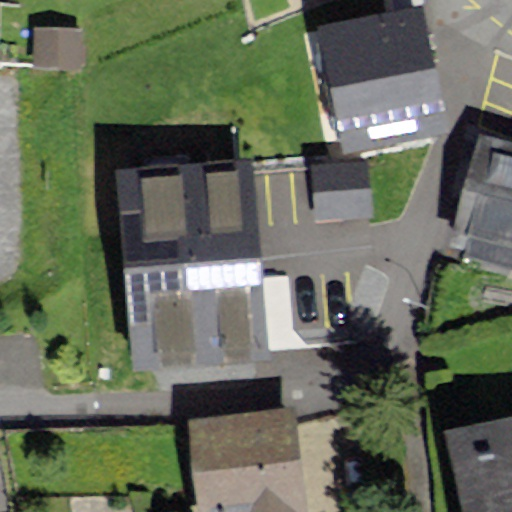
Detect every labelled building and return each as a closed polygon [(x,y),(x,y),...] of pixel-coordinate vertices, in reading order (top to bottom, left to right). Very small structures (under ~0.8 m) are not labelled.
[(442,124),(419,14),(324,33),(347,144),(442,124)] [(77,32),(39,30),(38,60),(76,62),(77,32)] [(511,149),(488,143),(460,247),(511,261),(511,149)] [(315,158),(315,211),(370,211),(369,157),(315,158)] [(126,175),(144,364),(261,353),(244,164),(126,175)] [(303,511),(293,414),(192,425),(201,511),(303,511)] [(511,511),(511,423),(457,436),(473,511),(511,511)]
